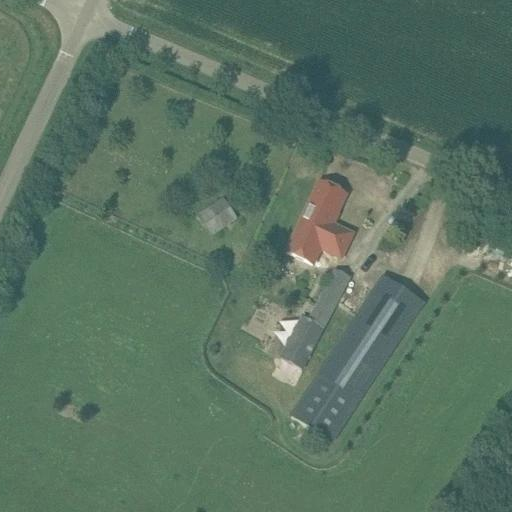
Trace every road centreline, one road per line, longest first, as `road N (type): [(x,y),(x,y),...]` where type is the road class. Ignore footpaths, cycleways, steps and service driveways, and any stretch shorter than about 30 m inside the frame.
road 1 (unclassified): [(511,178),(82,11)]
road 2 (unclassified): [(237,285),(9,185)]
road 3 (residential): [(9,185),(82,11)]
